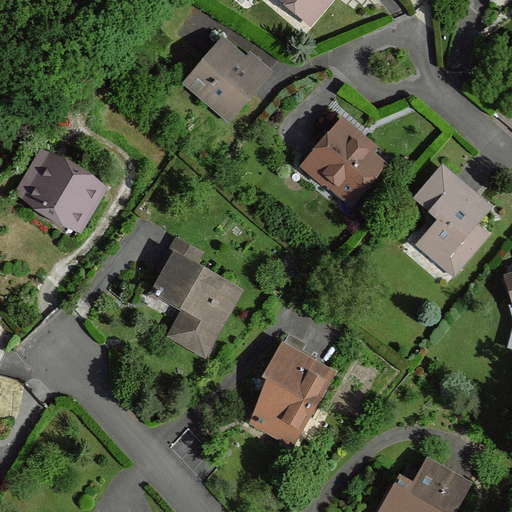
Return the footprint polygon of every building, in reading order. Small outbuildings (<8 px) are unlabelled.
[(280,0),(308,24),(311,20),(288,0),(280,0)] [(288,0),(311,20),(328,0),(288,0)] [(222,43),(198,70),(215,84),(204,96),(228,117),(250,94),(246,90),(254,82),(242,71),(247,65),(222,43)] [(247,65),(242,71),(254,82),(246,90),(250,94),(269,72),(254,58),(247,65)] [(188,82),(204,96),(215,84),(198,70),(188,82)] [(321,180),(325,176),(351,198),(379,166),(353,143),(357,137),(343,125),(306,166),(321,180)] [(16,191),(24,196),(47,157),(39,152),(16,191)] [(47,157),(24,196),(44,209),(48,203),(83,222),(103,189),(47,157)] [(468,201),(473,195),(443,169),(429,184),(433,187),(424,199),(446,219),(424,245),(453,271),(486,233),(475,223),(482,215),(468,201)] [(468,201),(482,215),(489,207),(473,195),(468,201)] [(48,203),(44,209),(80,229),(83,222),(48,203)] [(174,257),(194,267),(201,254),(174,240),(157,270),(164,273),(174,257)] [(186,328),(180,340),(203,353),(238,292),(194,267),(174,257),(164,273),(155,290),(170,298),(187,309),(179,324),(186,328)] [(289,272),(292,268),(287,264),(283,268),(289,272)] [(186,328),(179,324),(172,335),(180,340),(186,328)] [(283,350),(297,357),(304,346),(288,337),(283,350)] [(297,357),(283,350),(268,375),(268,379),(269,382),(273,386),(280,389),(277,395),(271,392),(254,421),(292,442),(329,375),(297,357)] [(323,450),(330,437),(319,431),(312,444),(323,450)] [(379,511),(444,511),(445,511),(452,511),(469,485),(429,463),(422,473),(414,486),(400,479),(379,511)] [(408,465),(400,479),(414,486),(422,473),(408,465)]
